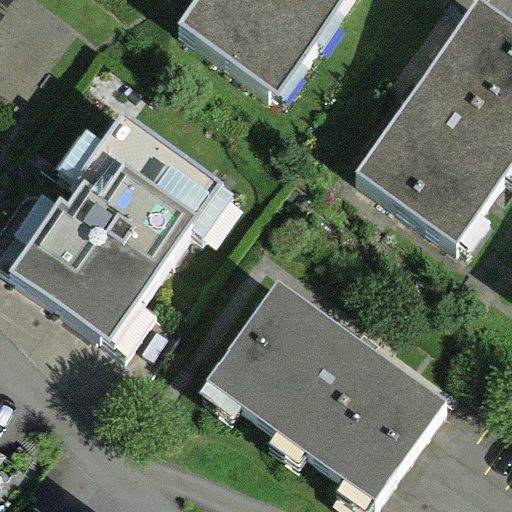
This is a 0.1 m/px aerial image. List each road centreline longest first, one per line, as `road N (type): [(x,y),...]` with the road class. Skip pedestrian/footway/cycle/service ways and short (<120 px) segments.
road 1 (residential): [(0,354),(122,485)]
road 2 (residential): [(122,485),(185,487),(241,511)]
